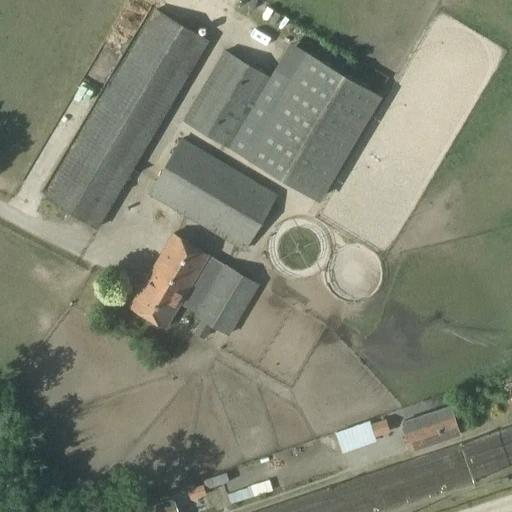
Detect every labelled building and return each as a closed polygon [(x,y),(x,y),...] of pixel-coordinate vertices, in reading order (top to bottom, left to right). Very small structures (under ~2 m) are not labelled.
[(97,229),(209,40),(156,8),(43,198),(97,229)] [(230,148),(272,77),(225,49),(183,121),(230,148)] [(316,199),(336,166),(377,96),(308,55),(247,159),(316,199)] [(245,251),(278,194),(181,137),(147,194),(245,251)] [(224,264),(208,255),(173,234),(130,306),(165,327),(179,303),(195,313),(194,315),(202,320),(194,335),(206,341),(213,327),(229,336),(260,284),(225,264),(224,264)] [(404,432),(410,451),(459,434),(449,405),(401,422),(405,432),(404,432)] [(375,437),(390,432),(386,418),(370,423),(375,437)] [(369,436),(334,446),(339,466),(374,456),(369,436)] [(191,500),(206,495),(201,479),(186,484),(191,500)] [(224,505),(225,511),(241,511),(270,505),(268,494),(224,505)] [(99,511),(94,498),(77,505),(80,511),(99,511)]
